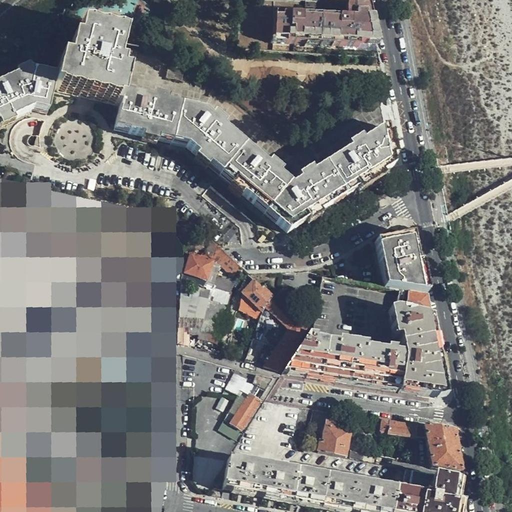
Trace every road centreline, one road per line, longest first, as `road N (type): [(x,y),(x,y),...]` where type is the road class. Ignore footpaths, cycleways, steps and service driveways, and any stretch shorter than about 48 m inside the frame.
road 1 (unknown): [(397,74),(235,62),(174,8)]
road 2 (secondary): [(421,202),(461,413)]
road 3 (secondary): [(382,0),(421,202)]
road 4 (residential): [(242,257),(317,252),(421,202)]
road 5 (residential): [(281,389),(461,413)]
road 6 (residential): [(172,507),(175,356)]
